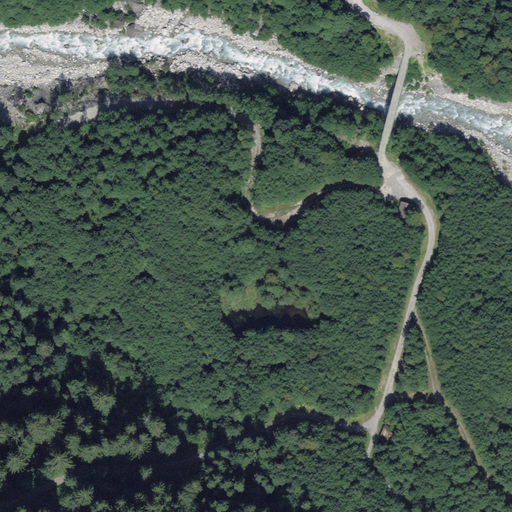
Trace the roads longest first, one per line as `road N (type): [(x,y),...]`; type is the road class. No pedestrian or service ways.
road 1 (track): [(0,509),(68,472),(152,464),(292,419),(365,435)]
road 2 (track): [(365,435),(430,233),(428,213),(385,166),(382,151)]
road 3 (track): [(409,307),(441,402),(485,477),(511,501)]
